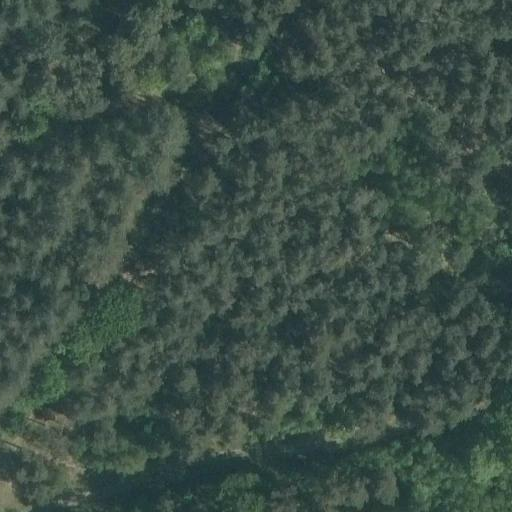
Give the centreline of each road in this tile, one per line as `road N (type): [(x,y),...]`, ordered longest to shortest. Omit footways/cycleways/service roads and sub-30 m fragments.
road 1 (track): [(16,511),(113,477),(511,405)]
road 2 (track): [(281,0),(187,151),(0,413)]
road 3 (track): [(260,24),(0,115)]
